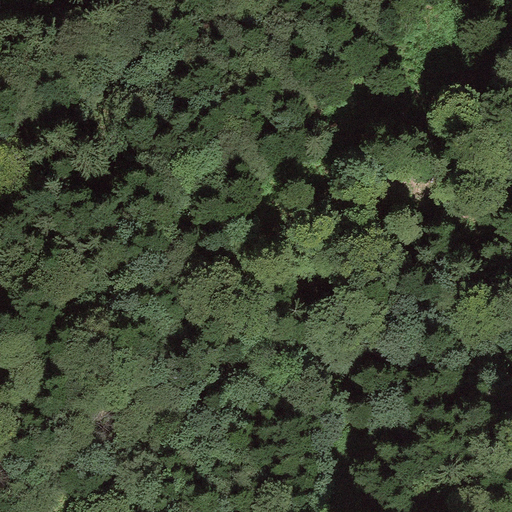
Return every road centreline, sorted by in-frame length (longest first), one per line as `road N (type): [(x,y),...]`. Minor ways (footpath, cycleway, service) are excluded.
road 1 (track): [(511,142),(426,223),(360,321),(349,357),(360,365),(396,363),(425,347),(451,307),(511,267)]
road 2 (track): [(257,0),(106,124),(152,0)]
road 3 (track): [(349,357),(324,436),(326,511)]
